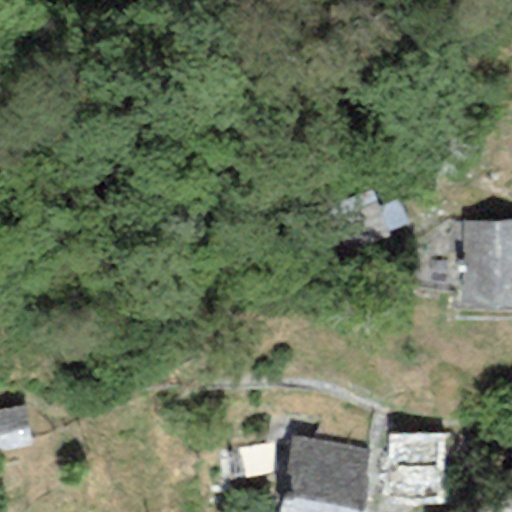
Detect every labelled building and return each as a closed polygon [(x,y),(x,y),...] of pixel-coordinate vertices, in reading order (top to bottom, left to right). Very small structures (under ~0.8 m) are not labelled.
[(370,192),(320,209),(335,253),(408,227),(398,199),(376,207),(370,192)] [(511,222),(461,221),(459,309),(511,310),(511,222)] [(23,406),(0,410),(0,449),(30,445),(23,406)] [(444,434),(386,436),(388,505),(446,503),(444,434)] [(362,511),(375,454),(292,436),(275,511),(362,511)]
